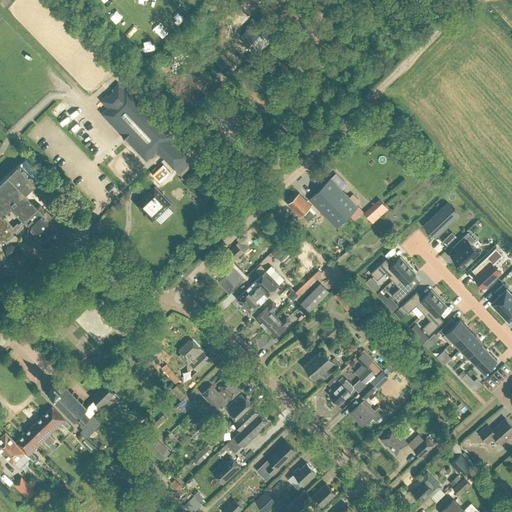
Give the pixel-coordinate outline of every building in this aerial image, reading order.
[(258,52),(271,40),(279,31),(263,15),(242,35),(258,52)] [(107,107),(102,112),(122,133),(126,138),(146,159),(157,149),(164,157),(165,157),(174,167),(186,156),(169,138),(172,135),(127,88),(125,90),(122,86),(119,83),(113,88),(114,90),(113,90),(110,93),(108,95),(107,94),(101,100),(107,107)] [(386,132),(391,127),(383,119),(379,124),(386,132)] [(208,176),(214,170),(222,162),(211,151),(207,155),(203,159),(210,166),(205,172),(208,176)] [(0,240),(2,239),(5,242),(15,232),(16,232),(16,231),(21,226),(25,223),(27,225),(27,226),(27,229),(30,232),(34,233),(34,232),(42,240),(55,227),(49,220),(53,217),(39,203),(36,206),(23,193),(41,175),(24,157),(0,180),(0,240)] [(149,170),(154,177),(169,167),(163,159),(149,170)] [(427,175),(433,169),(425,160),(419,166),(427,175)] [(330,177),(308,198),(336,227),(349,214),(355,219),(364,211),(357,204),(361,200),(353,192),(349,196),(330,177)] [(155,185),(136,203),(152,220),(171,202),(155,185)] [(314,214),(307,208),(311,205),(299,192),(288,203),(300,215),(302,214),(308,220),(314,214)] [(379,198),(364,212),(369,217),(372,221),(387,207),(384,203),(379,198)] [(449,202),(424,226),(433,235),(459,212),(449,202)] [(290,222),(284,228),(288,233),(296,226),(292,222),(291,223),(290,222)] [(462,246),(452,255),(463,266),(479,251),(471,243),(476,239),(468,231),(457,241),(462,246)] [(288,234),(271,251),(278,258),(295,242),(298,238),(293,232),(289,236),(288,234)] [(443,240),(447,245),(451,242),(446,236),(443,240)] [(233,261),(243,251),(236,243),(225,254),(233,261)] [(479,271),(474,275),(485,287),(502,270),(494,262),(503,254),(496,247),(474,267),(479,271)] [(385,259),(371,272),(377,279),(385,271),(392,279),(408,264),(400,255),(390,264),(385,259)] [(8,259),(4,265),(11,269),(14,262),(8,259)] [(216,274),(217,278),(229,291),(244,277),(230,262),(216,274)] [(400,287),(392,294),(397,300),(412,287),(407,281),(416,273),(408,264),(392,279),(400,287)] [(237,298),(251,312),(265,298),(264,298),(284,278),(271,265),(237,298)] [(298,293),(321,271),(319,268),(296,290),(298,293)] [(371,276),(365,281),(369,285),(375,280),(371,276)] [(499,295),(493,301),(500,310),(511,298),(511,293),(507,288),(507,287),(504,282),(494,290),(499,295)] [(346,308),(354,301),(345,291),(348,288),(345,284),(334,294),(346,308)] [(300,302),(310,311),(329,291),(324,286),(308,302),(304,299),(300,302)] [(416,291),(402,305),(408,311),(416,304),(423,311),(439,296),(431,288),(422,297),(416,291)] [(380,290),(377,294),(392,310),(398,304),(389,295),(387,297),(380,290)] [(431,320),(423,327),(429,333),(443,320),(438,314),(447,305),(439,296),(423,311),(431,320)] [(511,298),(500,310),(509,318),(511,315),(511,298)] [(265,326),(276,316),(271,311),(276,305),(272,301),(256,317),(265,326)] [(399,307),(394,311),(400,317),(405,313),(399,307)] [(276,316),(265,326),(274,335),(290,320),(286,315),(281,321),(276,316)] [(459,317),(444,332),(452,341),(468,326),(459,317)] [(378,340),(386,333),(372,318),(364,325),(378,340)] [(339,330),(334,324),(333,322),(319,334),(326,342),(339,330)] [(468,326),(452,341),(460,348),(475,334),(468,326)] [(475,334),(460,348),(467,356),(468,355),(482,342),(483,342),(475,334)] [(31,356),(38,354),(39,358),(46,356),(44,350),(41,351),(39,344),(34,346),(31,337),(26,339),(31,356)] [(197,369),(209,358),(198,346),(199,346),(193,340),(189,339),(179,349),(181,352),(179,355),(188,364),(190,362),(197,369)] [(482,342),(468,355),(476,363),(490,350),(482,342)] [(149,343),(146,347),(155,355),(158,351),(149,343)] [(392,344),(383,351),(389,358),(398,351),(392,344)] [(331,359),(322,348),(303,365),(315,378),(321,373),(325,377),(340,363),(334,356),(331,359)] [(363,350),(359,355),(364,360),(368,365),(375,372),(376,373),(381,369),(369,356),(363,350)] [(490,350),(476,363),(484,371),(497,358),(490,350)] [(163,368),(174,382),(178,378),(165,363),(162,366),(164,368),(163,368)] [(347,363),(339,370),(341,372),(349,364),(347,363)] [(360,377),(352,385),(359,392),(367,384),(365,382),(373,374),(375,372),(368,365),(358,375),(360,377)] [(376,375),(383,382),(389,377),(382,370),(376,375)] [(328,382),(332,387),(330,389),(332,391),(329,394),(338,403),(350,391),(352,388),(352,385),(346,378),(345,379),(342,377),(339,380),(339,379),(335,375),(328,382)] [(211,384),(202,392),(210,401),(214,405),(219,409),(239,390),(227,377),(218,386),(220,388),(218,391),(211,384)] [(48,394),(68,414),(82,401),(62,381),(58,384),(55,381),(49,388),(52,390),(48,394)] [(359,392),(365,398),(376,387),(375,386),(371,382),(370,381),(367,384),(359,392)] [(82,401),(68,414),(74,420),(77,417),(82,422),(80,424),(83,428),(80,430),(86,436),(90,433),(93,436),(97,432),(94,428),(101,422),(92,413),(106,400),(109,404),(112,400),(109,397),(114,392),(105,383),(91,396),(94,399),(87,406),(82,401)] [(181,399),(186,394),(177,384),(172,388),(181,399)] [(235,417),(252,402),(246,395),(245,396),(241,391),(225,407),(235,417)] [(186,410),(191,405),(184,397),(179,402),(186,410)] [(362,424),(371,415),(376,420),(384,412),(378,406),(374,410),(364,399),(360,402),(350,412),(362,424)] [(252,402),(235,417),(236,418),(233,421),(233,422),(230,425),(233,429),(237,425),(240,429),(260,411),(252,402)] [(130,410),(141,420),(146,413),(136,403),(130,410)] [(43,414),(56,427),(61,421),(67,427),(70,424),(52,405),(43,414)] [(260,411),(240,429),(234,435),(244,445),(261,429),(259,427),(268,419),(260,411)] [(34,423),(52,442),(55,439),(50,433),(56,427),(43,414),(34,423)] [(158,426),(167,417),(163,414),(155,422),(158,426)] [(501,442),(511,432),(511,424),(506,418),(493,429),(488,424),(479,432),(487,441),(493,436),(496,437),(501,442)] [(207,428),(212,424),(209,420),(204,424),(207,428)] [(25,432),(37,445),(43,439),(49,445),(52,442),(34,423),(25,432)] [(396,453),(408,442),(393,426),(380,438),(386,445),(387,444),(396,453)] [(15,441),(7,433),(5,431),(0,436),(0,449),(13,462),(25,451),(15,441)] [(25,451),(34,459),(37,456),(31,451),(37,445),(25,432),(15,441),(25,451)] [(81,440),(85,436),(81,432),(76,436),(81,440)] [(423,437),(412,447),(420,456),(434,443),(426,435),(424,438),(423,437)] [(90,450),(94,445),(86,437),(82,442),(90,450)] [(53,449),(59,443),(56,439),(49,445),(53,449)] [(279,467),(278,467),(296,449),(286,439),(267,457),(272,462),(267,467),(273,473),(279,467)] [(150,448),(161,460),(170,451),(158,440),(150,448)] [(201,460),(212,449),(208,445),(196,456),(201,460)] [(451,463),(462,474),(471,465),(460,454),(451,463)] [(223,482),(240,466),(230,455),(212,471),(223,482)] [(194,456),(178,467),(182,473),(198,461),(194,456)] [(150,458),(140,468),(154,482),(164,472),(150,458)] [(316,471),(307,461),(300,468),(298,466),(292,471),(303,483),(316,471)] [(118,466),(114,462),(107,469),(111,473),(118,466)] [(0,474),(10,483),(15,477),(0,464),(0,474)] [(414,483),(417,486),(412,491),(421,500),(428,493),(431,495),(435,491),(441,485),(427,471),(414,483)] [(458,474),(449,481),(452,484),(460,477),(458,474)] [(21,475),(14,483),(28,497),(36,490),(21,475)] [(465,477),(454,488),(459,493),(470,483),(465,477)] [(0,489),(5,495),(6,494),(10,490),(5,485),(0,479),(0,489)] [(290,507),(293,511),(296,511),(303,506),(302,505),(308,499),(316,508),(321,504),(322,505),(335,492),(326,482),(311,496),(306,491),(290,507)] [(14,502),(22,496),(15,488),(7,494),(14,502)] [(255,500),(265,511),(277,501),(267,489),(255,500)] [(223,511),(237,511),(243,506),(234,497),(221,510),(223,511)] [(465,511),(453,499),(440,511),(465,511)]
